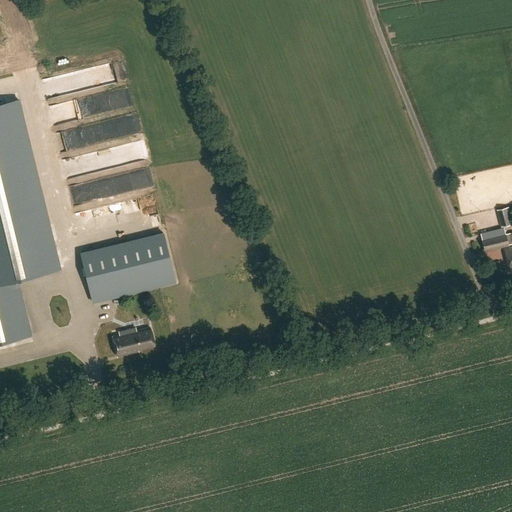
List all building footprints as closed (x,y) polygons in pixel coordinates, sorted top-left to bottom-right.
[(0,343),(31,336),(17,279),(60,269),(19,100),(0,105),(0,343)] [(462,180),(462,200),(480,200),(480,187),(489,187),(489,180),(462,180)] [(511,223),(511,220),(509,207),(496,210),(501,227),(511,223)] [(511,232),(505,234),(503,227),(479,234),(483,251),(511,243),(511,232)] [(175,282),(163,234),(81,254),(93,303),(175,282)] [(511,247),(502,250),(508,272),(511,270),(511,247)] [(42,295),(36,297),(39,306),(45,304),(42,295)] [(154,345),(149,327),(111,336),(116,357),(138,352),(137,349),(154,345)]
